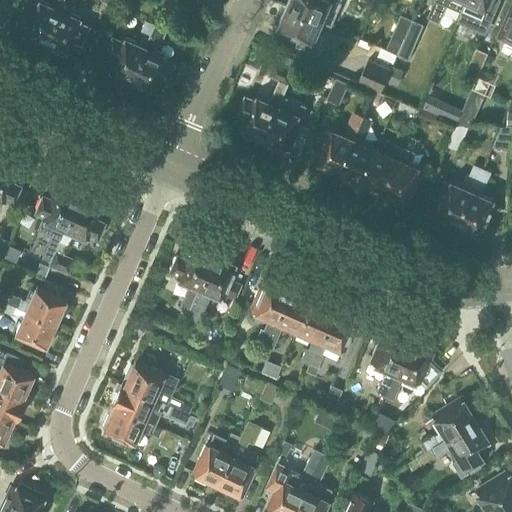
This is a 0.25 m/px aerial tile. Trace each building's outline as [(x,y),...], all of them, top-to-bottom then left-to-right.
[(33,4),(27,1),(20,15),(27,18),(21,32),(24,33),(25,36),(31,38),(34,37),(44,42),(62,0),(51,0),(49,7),(35,1),(33,4)] [(67,52),(73,38),(80,41),(86,27),(79,24),(80,22),(64,16),(69,1),(72,2),(73,0),(62,0),(44,42),(54,46),(55,49),(62,52),(65,51),(67,52)] [(168,0),(164,0),(160,10),(174,16),(179,4),(168,0)] [(337,0),(293,0),(291,6),(323,20),(332,24),(341,2),(337,0)] [(434,0),(428,16),(440,22),(447,5),(462,12),(467,0),(434,0)] [(467,0),(462,12),(459,19),(485,31),(498,0),(467,0)] [(323,20),(291,6),(280,30),(300,39),(297,46),(317,55),(325,39),(317,35),(323,20)] [(511,9),(500,36),(511,41),(511,9)] [(397,55),(413,20),(401,15),(387,49),(386,51),(397,55)] [(130,80),(154,24),(145,20),(140,32),(142,33),(137,46),(120,38),(119,41),(113,38),(106,53),(112,56),(106,69),(130,80)] [(424,24),(413,20),(397,55),(409,60),(424,24)] [(154,24),(130,80),(153,90),(159,76),(166,79),(172,64),(165,61),(167,58),(150,51),(155,38),(157,39),(162,27),(154,24)] [(382,47),(379,56),(394,62),(397,55),(386,51),(387,49),(382,47)] [(478,77),(488,53),(476,48),(466,71),(478,77)] [(241,128),(264,138),(283,95),(294,69),(276,61),(269,76),(278,80),(269,103),(255,97),(254,100),(248,97),(241,112),(247,115),(241,128)] [(358,83),(382,92),(386,81),(363,71),(358,83)] [(336,78),(327,98),(327,99),(339,104),(349,84),(336,78)] [(457,125),(469,125),(472,125),(485,94),(473,88),(463,112),(457,125)] [(283,95),(264,138),(288,149),(307,105),(283,95)] [(449,106),(443,119),(457,125),(463,112),(449,106)] [(321,113),(312,109),(305,125),(314,129),(321,113)] [(433,124),(437,116),(422,110),(419,118),(433,124)] [(318,162),(341,172),(364,116),(353,111),(343,135),(331,130),(318,162)] [(364,116),(341,172),(347,175),(346,178),(361,185),(376,149),(363,144),(373,120),(364,116)] [(391,156),(376,149),(361,185),(375,191),(377,188),(384,191),(409,135),(412,126),(403,122),(394,143),(396,143),(391,156)] [(469,125),(457,125),(455,125),(447,146),(458,151),(469,125)] [(499,149),(511,150),(511,125),(506,125),(502,125),(492,146),(499,149)] [(409,135),(384,191),(407,201),(421,169),(411,165),(416,152),(412,150),(417,139),(409,135)] [(5,164),(0,161),(0,210),(0,211),(5,201),(6,202),(7,199),(12,201),(18,186),(12,183),(18,170),(15,169),(14,166),(8,163),(5,164)] [(458,224),(483,168),(474,164),(469,175),(466,173),(460,186),(451,182),(437,214),(458,224)] [(483,168),(458,224),(482,234),(496,202),(482,196),(487,183),(486,183),(491,171),(483,168)] [(42,258),(50,261),(51,262),(80,197),(57,187),(51,200),(41,196),(34,210),(43,214),(37,229),(51,235),(42,258)] [(75,259),(63,254),(73,232),(89,239),(91,235),(97,238),(104,223),(97,220),(103,207),(80,197),(51,262),(50,261),(48,266),(49,266),(68,274),(75,259)] [(9,241),(0,237),(0,259),(1,260),(9,241)] [(9,245),(4,256),(16,261),(20,250),(9,245)] [(189,311),(213,255),(203,251),(202,248),(195,245),(192,246),(190,245),(184,258),(177,255),(170,271),(178,275),(176,278),(190,284),(180,307),(188,311),(189,311)] [(241,285),(230,280),(236,265),(234,264),(233,261),(226,258),(223,259),(213,255),(189,311),(188,311),(185,317),(198,323),(208,298),(205,297),(208,292),(222,298),(224,294),(234,299),(241,285)] [(40,262),(35,273),(43,277),(45,277),(49,266),(48,266),(40,262)] [(257,291),(252,303),(254,304),(252,310),(275,320),(289,288),(279,284),(278,281),(271,278),(268,279),(266,278),(260,292),(257,291)] [(10,293),(6,302),(18,308),(26,311),(55,323),(59,314),(62,315),(67,304),(64,303),(65,300),(36,288),(35,291),(29,289),(25,299),(10,293)] [(270,332),(264,344),(273,347),(283,324),(297,330),(313,294),(311,294),(310,291),(303,288),(301,289),(298,288),(297,291),(289,288),(275,320),(270,332)] [(313,294),(297,330),(320,339),(334,308),(326,304),(327,301),(325,300),(324,297),(317,294),(314,295),(313,294)] [(14,316),(18,308),(6,302),(2,311),(14,316)] [(334,308),(320,339),(342,349),(345,344),(348,345),(353,333),(350,332),(356,318),(354,317),(353,314),(346,311),(343,312),(334,308)] [(183,323),(154,310),(149,322),(178,335),(183,323)] [(55,323),(26,311),(16,333),(45,346),(46,343),(49,345),(54,333),(51,332),(55,323)] [(260,329),(255,340),(264,344),(270,332),(264,329),(261,328),(260,329)] [(377,343),(372,355),(374,356),(372,362),(388,369),(383,382),(380,381),(375,392),(384,396),(409,340),(399,336),(398,333),(391,330),(388,331),(386,330),(380,344),(377,343)] [(409,340),(384,396),(393,400),(403,377),(417,383),(419,378),(426,385),(441,370),(428,358),(432,351),(429,349),(428,347),(421,344),(418,345),(409,340)] [(0,386),(23,396),(26,389),(29,390),(34,378),(31,377),(32,375),(17,368),(22,359),(0,348),(0,386)] [(306,348),(301,359),(309,363),(314,351),(308,349),(306,348)] [(309,363),(306,371),(315,375),(323,356),(323,355),(314,351),(309,363)] [(124,384),(124,385),(172,406),(189,413),(193,404),(169,394),(175,380),(161,374),(162,371),(151,366),(150,369),(134,362),(133,364),(130,363),(125,374),(128,376),(124,384)] [(241,369),(226,363),(217,385),(232,391),(241,369)] [(271,403),(279,386),(267,381),(259,397),(271,403)] [(121,383),(111,406),(114,407),(155,425),(161,412),(168,415),(172,406),(124,385),(124,384),(121,383)] [(342,389),(330,385),(322,403),(334,408),(342,389)] [(0,415),(12,421),(12,420),(15,421),(26,398),(22,397),(23,396),(0,386),(0,415)] [(419,444),(424,451),(447,437),(475,419),(462,398),(433,416),(442,430),(434,436),(433,434),(422,441),(422,442),(419,444)] [(108,414),(103,426),(105,427),(104,429),(120,436),(119,439),(130,444),(131,441),(133,442),(134,441),(143,445),(154,434),(176,444),(180,436),(155,425),(114,407),(110,416),(108,414)] [(378,411),(372,425),(382,429),(388,416),(378,411)] [(0,415),(0,440),(3,442),(3,440),(6,441),(11,429),(9,428),(12,421),(0,415)] [(447,437),(424,451),(415,457),(416,457),(420,464),(420,465),(436,454),(437,455),(452,446),(460,458),(454,462),(463,475),(484,462),(476,449),(489,441),(475,419),(447,437)] [(217,484),(241,495),(254,466),(253,465),(258,454),(245,448),(249,440),(252,441),(260,425),(247,420),(239,436),(217,484)] [(196,474),(217,484),(239,436),(231,432),(224,446),(211,441),(196,474)] [(386,439),(376,435),(370,447),(380,452),(386,439)] [(278,451),(286,455),(291,444),(284,440),(278,451)] [(293,511),(322,452),(314,448),(301,475),(278,464),(267,488),(276,492),(268,508),(270,509),(269,511),(293,511)] [(368,449),(358,469),(370,475),(380,454),(368,449)] [(331,456),(322,452),(293,511),(320,511),(332,489),(318,483),(331,456)] [(416,457),(407,463),(412,469),(420,464),(416,457)] [(490,511),(511,498),(511,475),(508,474),(507,472),(477,490),(490,511)] [(8,489),(0,506),(0,508),(4,510),(2,511),(36,511),(43,498),(41,497),(42,494),(19,483),(18,486),(16,485),(13,491),(8,489)] [(340,511),(367,511),(373,500),(351,490),(340,511)] [(511,511),(511,498),(490,511),(511,511)] [(407,501),(402,511),(421,511),(423,509),(407,501)]
